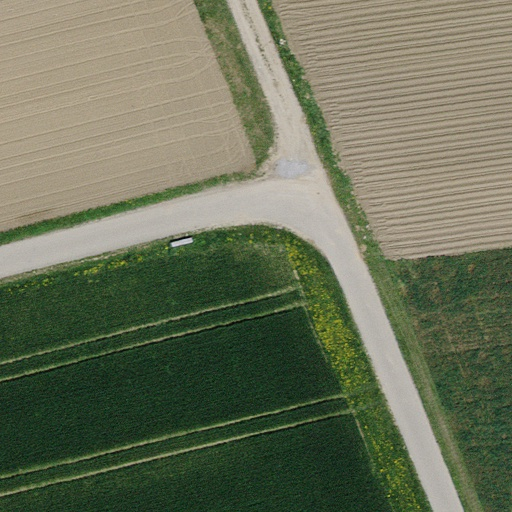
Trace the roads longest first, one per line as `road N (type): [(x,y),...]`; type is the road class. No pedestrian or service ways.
road 1 (track): [(445,511),(315,197)]
road 2 (track): [(315,197),(0,274)]
road 3 (track): [(315,197),(236,0)]
